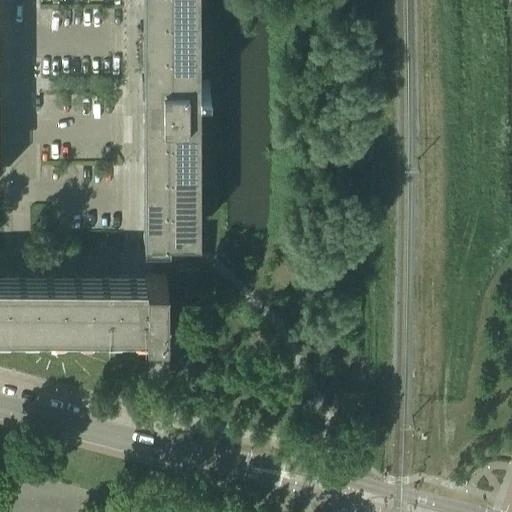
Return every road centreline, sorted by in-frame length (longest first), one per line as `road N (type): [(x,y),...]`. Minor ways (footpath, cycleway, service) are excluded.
road 1 (tertiary): [(463,511),(283,464),(227,463)]
road 2 (tertiary): [(227,463),(0,405)]
road 3 (residential): [(19,192),(19,0)]
road 4 (residential): [(19,192),(20,264),(135,264)]
road 5 (tertiary): [(227,463),(383,511)]
